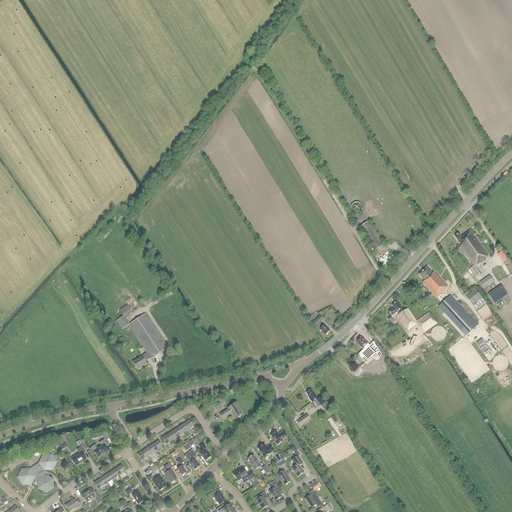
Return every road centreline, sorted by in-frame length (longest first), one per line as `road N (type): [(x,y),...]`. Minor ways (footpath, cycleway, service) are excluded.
road 1 (tertiary): [(284,388),(380,298),(511,153)]
road 2 (tertiary): [(111,405),(253,379),(284,388)]
road 3 (residential): [(131,446),(190,410),(226,456)]
